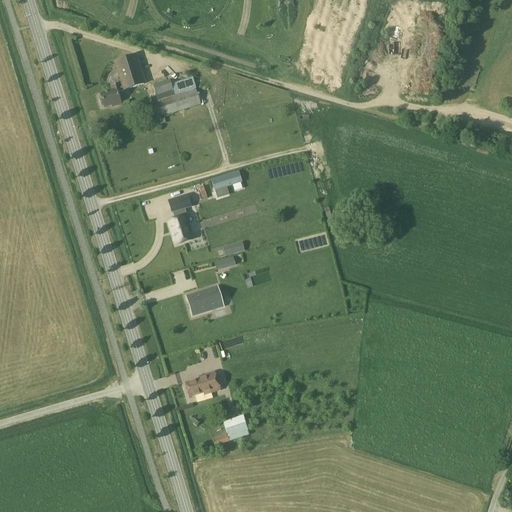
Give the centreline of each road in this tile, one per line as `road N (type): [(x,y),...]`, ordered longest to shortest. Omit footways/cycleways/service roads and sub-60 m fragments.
road 1 (secondary): [(147,382),(27,0)]
road 2 (track): [(511,122),(384,99),(358,105),(262,80)]
road 3 (unclassified): [(0,424),(147,382)]
road 4 (secondary): [(186,511),(147,382)]
